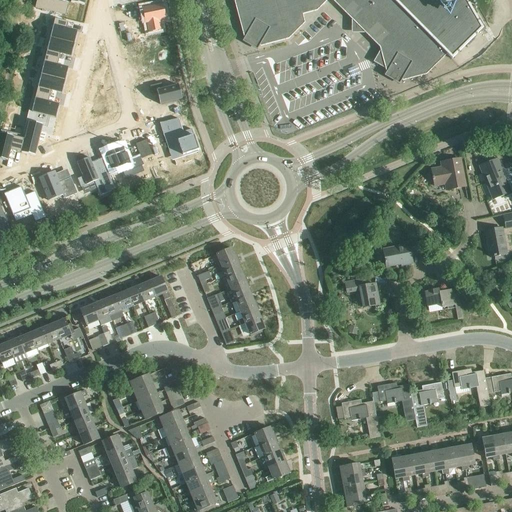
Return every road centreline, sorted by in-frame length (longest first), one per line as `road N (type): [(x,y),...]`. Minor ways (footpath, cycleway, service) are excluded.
road 1 (residential): [(103,11),(127,121),(80,142),(72,125),(93,23)]
road 2 (secondary): [(0,307),(237,211)]
road 3 (secondary): [(228,189),(0,285)]
road 4 (secondary): [(511,85),(451,95),(283,168)]
road 5 (secondary): [(291,188),(394,126),(455,103),(511,99)]
road 6 (residential): [(20,400),(134,352),(175,347),(214,361)]
road 7 (residential): [(408,350),(402,289),(462,254),(471,207)]
road 8 (residential): [(193,0),(239,166)]
road 9 (residential): [(257,158),(204,0)]
road 10 (tertiary): [(319,511),(309,367)]
